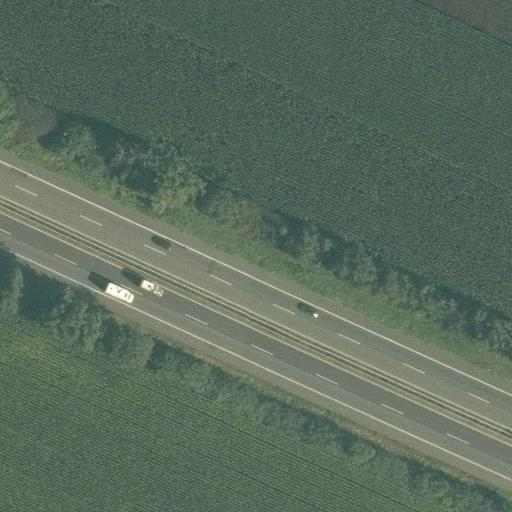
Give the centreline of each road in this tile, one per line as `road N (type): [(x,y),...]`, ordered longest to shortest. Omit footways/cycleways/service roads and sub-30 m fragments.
road 1 (motorway): [(0,230),(511,465)]
road 2 (motorway): [(511,414),(0,179)]
